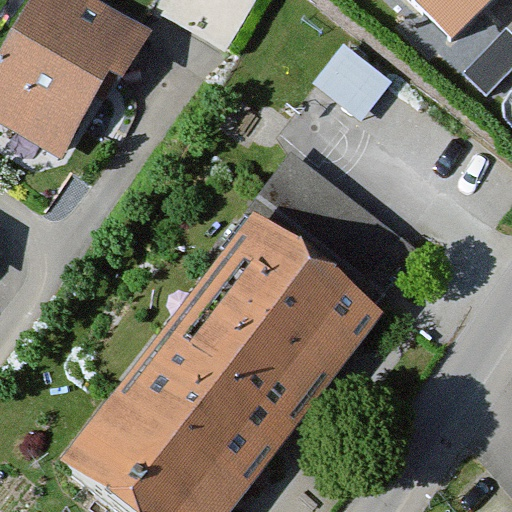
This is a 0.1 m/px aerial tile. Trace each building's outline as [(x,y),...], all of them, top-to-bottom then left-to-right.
[(156,48),(72,0),(36,0),(0,64),(0,128),(62,164),(104,91),(124,102),(156,48)] [(250,3),(244,0),(174,0),(160,27),(220,59),(250,3)] [(486,0),(410,0),(449,38),(486,0)] [(340,38),(315,81),(367,112),(393,69),(340,38)] [(254,234),(70,471),(122,511),(241,511),(388,322),(361,301),(401,250),(286,161),(239,222),(254,234)]
